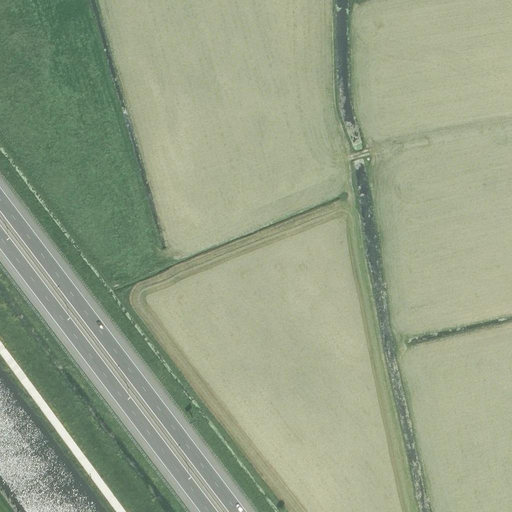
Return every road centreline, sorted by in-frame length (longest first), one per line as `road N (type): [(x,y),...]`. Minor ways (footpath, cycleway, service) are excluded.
road 1 (motorway): [(238,511),(0,196)]
road 2 (track): [(160,258),(351,159),(511,128)]
road 3 (motorway): [(0,240),(205,511)]
